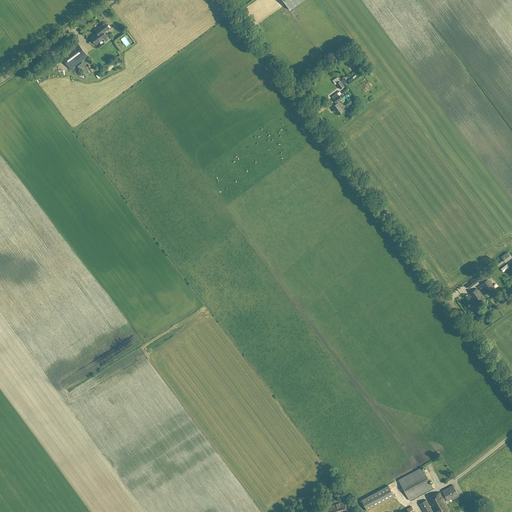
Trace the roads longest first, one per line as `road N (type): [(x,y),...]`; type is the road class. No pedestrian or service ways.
road 1 (unclassified): [(511,386),(227,0)]
road 2 (tertiary): [(0,80),(109,0)]
